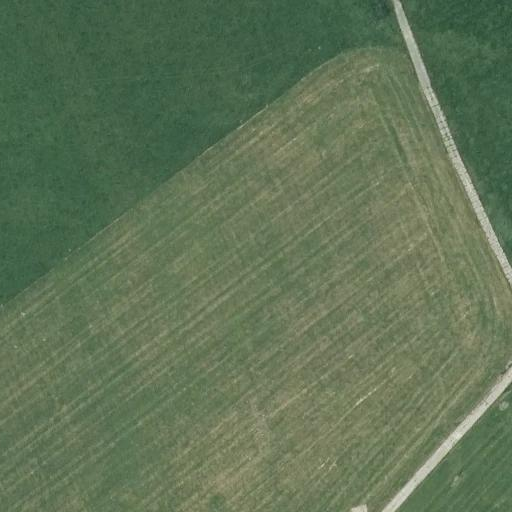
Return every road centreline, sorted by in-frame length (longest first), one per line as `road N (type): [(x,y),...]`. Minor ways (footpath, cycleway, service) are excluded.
road 1 (track): [(395,0),(511,281)]
road 2 (track): [(511,372),(388,511)]
